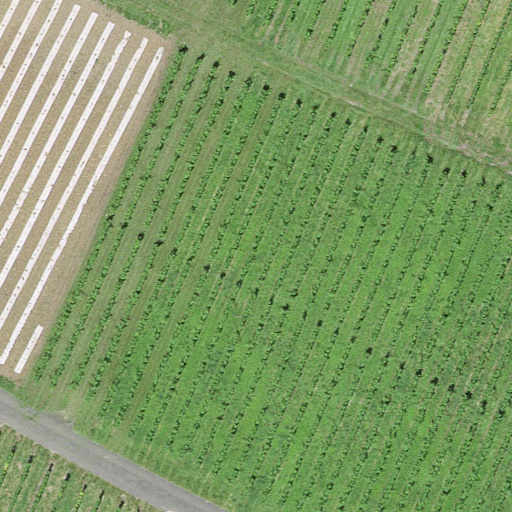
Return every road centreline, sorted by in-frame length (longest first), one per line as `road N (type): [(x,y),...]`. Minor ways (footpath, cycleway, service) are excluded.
road 1 (track): [(136,0),(511,170)]
road 2 (track): [(182,511),(0,414)]
